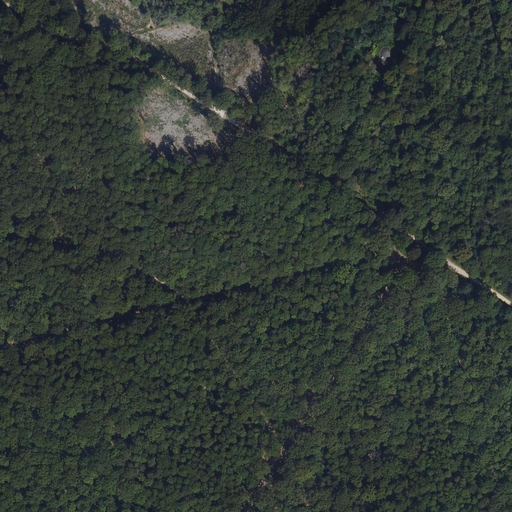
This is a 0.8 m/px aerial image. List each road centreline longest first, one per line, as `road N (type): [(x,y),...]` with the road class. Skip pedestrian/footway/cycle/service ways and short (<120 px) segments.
road 1 (track): [(0,81),(122,70),(160,77),(389,222)]
road 2 (track): [(406,258),(272,278),(0,346)]
road 3 (track): [(250,511),(406,258)]
road 4 (track): [(485,0),(453,22),(429,58),(432,170),(417,241)]
road 5 (track): [(423,0),(387,70),(344,127),(321,181)]
road 6 (track): [(0,7),(49,35),(160,77)]
road 7 (track): [(389,222),(511,300)]
